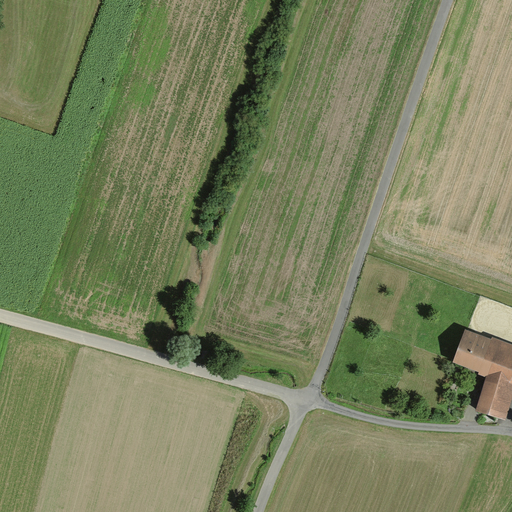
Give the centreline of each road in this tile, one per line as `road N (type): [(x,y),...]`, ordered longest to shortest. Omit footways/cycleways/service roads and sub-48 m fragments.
road 1 (unclassified): [(449,0),(305,399)]
road 2 (residential): [(0,315),(305,399)]
road 3 (residential): [(305,399),(386,423),(511,432)]
road 4 (track): [(305,399),(259,511)]
